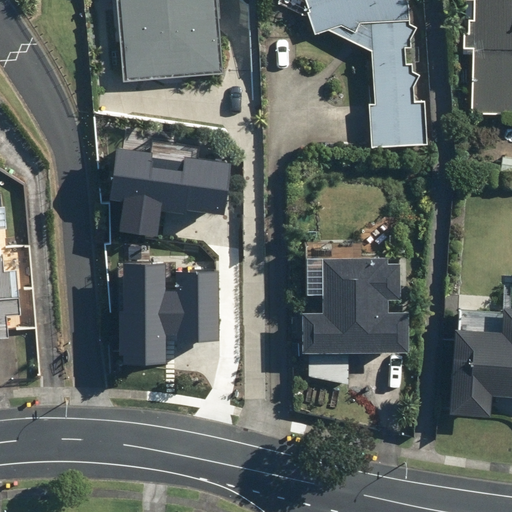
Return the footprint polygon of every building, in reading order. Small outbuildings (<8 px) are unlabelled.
[(115,0),(124,77),(225,67),(218,0),(115,0)] [(412,43),(411,34),(418,22),(410,17),(409,0),(307,0),(310,7),(307,8),(315,31),(328,27),(371,47),(375,100),(369,101),(372,145),(429,141),(426,96),(415,97),(414,82),(421,70),(413,66),(413,58),(407,59),(406,43),(412,43)] [(511,0),(473,0),(473,15),(469,15),(469,28),(463,28),(463,45),(472,45),(471,112),(511,112),(511,0)] [(126,203),(121,230),(155,236),(161,205),(222,216),(231,168),(117,147),(107,200),(126,203)] [(0,335),(10,335),(8,313),(16,312),(13,266),(4,267),(1,224),(7,223),(6,201),(0,201),(0,335)] [(302,306),(302,347),(308,347),(308,373),(350,381),(350,346),(410,345),(409,304),(389,305),(389,293),(400,292),(400,255),(389,256),(389,251),(322,252),(323,305),(302,306)] [(117,264),(119,367),(166,366),(166,335),(178,335),(178,342),(218,341),(217,275),(185,275),(185,293),(165,293),(164,263),(117,264)] [(511,301),(503,301),(502,326),(455,323),(450,408),(491,411),(492,389),(511,390),(511,301)]
